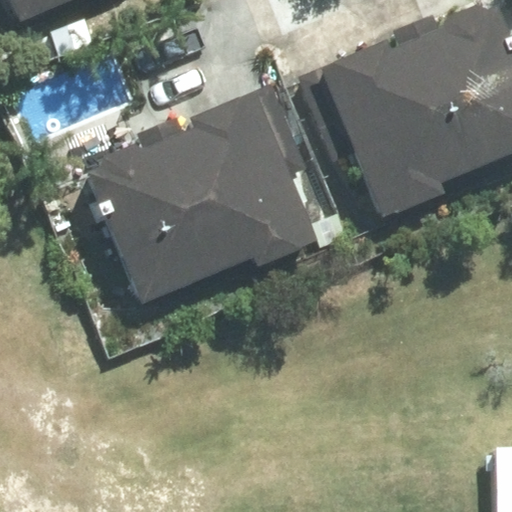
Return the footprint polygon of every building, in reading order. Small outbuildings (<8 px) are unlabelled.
[(9,0),(18,20),(65,0),(9,0)] [(381,220),(442,193),(439,184),(511,152),(511,43),(493,0),(482,0),(438,19),(442,28),(385,53),(378,38),(314,67),(381,220)] [(116,219),(103,225),(141,306),(243,259),(248,270),(313,239),(244,92),(77,170),(93,204),(106,198),(116,219)] [(417,511),(416,407),(239,409),(240,511),(417,511)] [(511,511),(511,407),(440,409),(442,511),(511,511)] [(219,511),(215,471),(112,481),(115,511),(219,511)]
